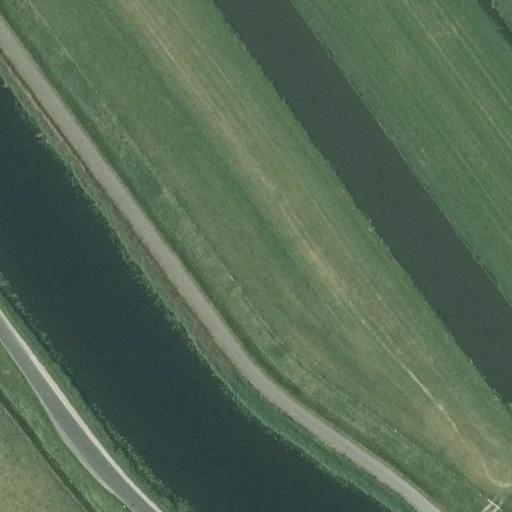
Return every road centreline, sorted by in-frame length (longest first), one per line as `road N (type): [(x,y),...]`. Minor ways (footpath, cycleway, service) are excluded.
road 1 (unclassified): [(421,511),(249,379),(0,41)]
road 2 (tertiary): [(146,511),(83,443),(0,327)]
